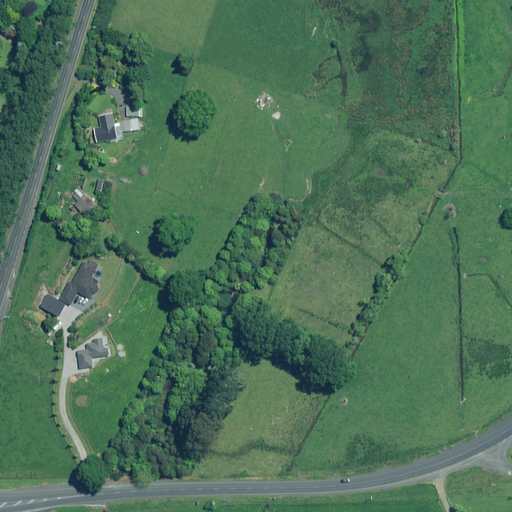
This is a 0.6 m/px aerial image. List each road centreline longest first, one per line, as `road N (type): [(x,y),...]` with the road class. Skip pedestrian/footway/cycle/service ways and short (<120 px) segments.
road 1 (secondary): [(7,505),(113,492),(349,485),(481,446)]
road 2 (primary): [(13,246),(90,0)]
